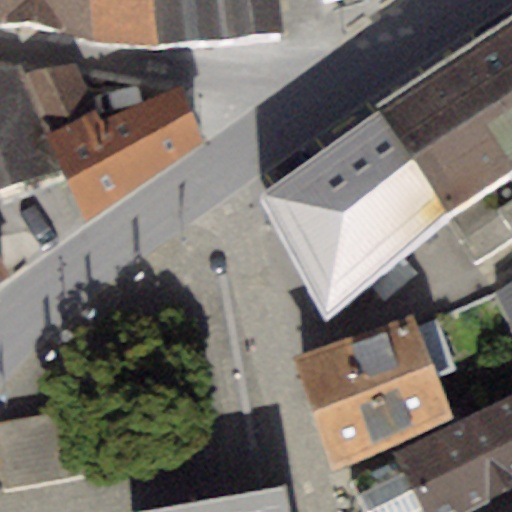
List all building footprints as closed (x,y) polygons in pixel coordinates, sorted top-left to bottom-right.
[(92,38),(89,0),(0,0),(0,18),(27,18),(92,38)] [(89,0),(92,38),(158,43),(153,0),(89,0)] [(153,0),(158,43),(281,32),(275,0),(153,0)] [(511,20),(380,110),(446,213),(490,184),(511,220),(511,20)] [(75,64),(24,74),(58,170),(86,221),(203,141),(179,85),(103,119),(75,64)] [(22,66),(0,70),(0,189),(58,170),(24,74),(22,66)] [(380,110),(256,197),(328,323),(446,213),(380,110)] [(511,277),(492,289),(511,333),(511,277)] [(413,315),(294,359),(331,469),(451,417),(413,315)] [(349,483),(362,511),(465,511),(511,488),(511,394),(392,453),(398,462),(349,483)] [(107,470),(96,407),(0,424),(0,453),(6,488),(107,470)] [(290,511),(286,490),(158,511),(290,511)]
